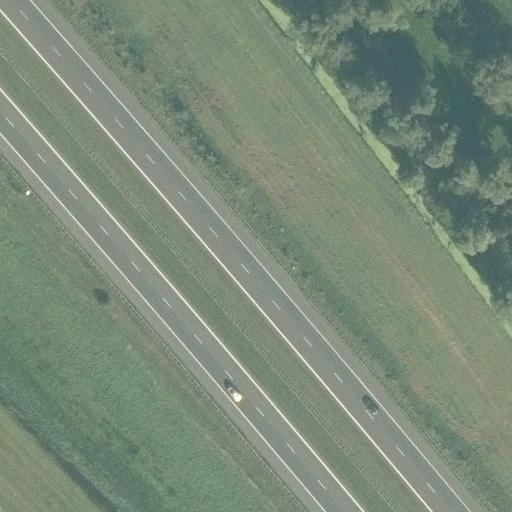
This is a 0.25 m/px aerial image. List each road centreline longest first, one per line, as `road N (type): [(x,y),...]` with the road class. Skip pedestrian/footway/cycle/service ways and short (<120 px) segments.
road 1 (motorway): [(450,511),(19,0)]
road 2 (motorway): [(0,119),(339,511)]
